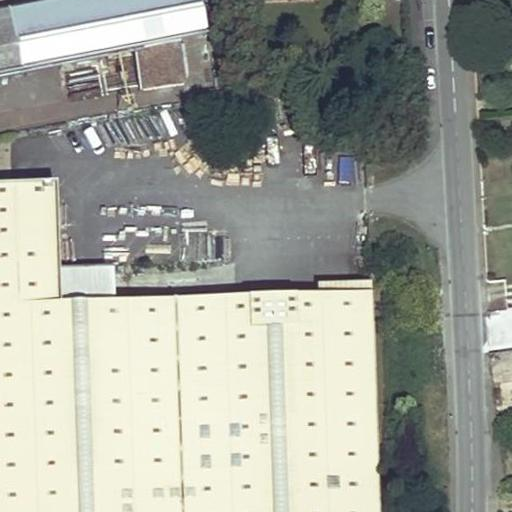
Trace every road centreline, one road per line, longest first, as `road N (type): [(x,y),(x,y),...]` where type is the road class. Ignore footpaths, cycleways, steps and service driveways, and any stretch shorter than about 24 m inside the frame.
road 1 (unclassified): [(471,511),(450,0)]
road 2 (unknown): [(459,182),(75,216)]
